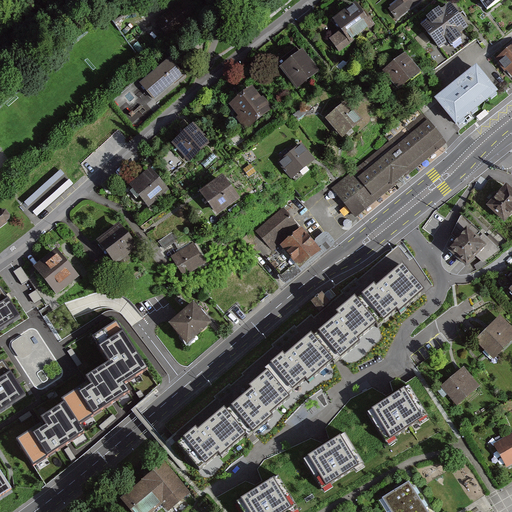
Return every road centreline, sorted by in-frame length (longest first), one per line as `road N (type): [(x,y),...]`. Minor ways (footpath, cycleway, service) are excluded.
road 1 (primary): [(511,115),(35,511)]
road 2 (residential): [(310,0),(0,260)]
